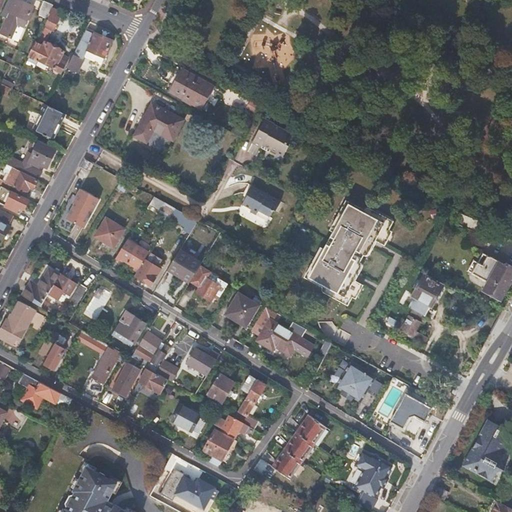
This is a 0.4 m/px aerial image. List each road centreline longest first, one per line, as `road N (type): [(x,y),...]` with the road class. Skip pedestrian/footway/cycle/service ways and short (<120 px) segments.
road 1 (residential): [(36,227),(429,473)]
road 2 (residential): [(143,31),(36,227)]
